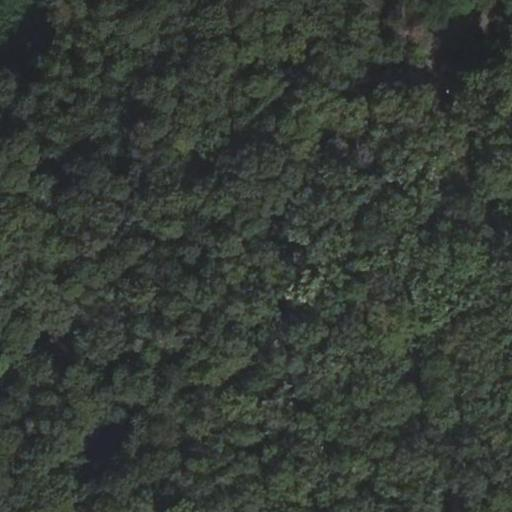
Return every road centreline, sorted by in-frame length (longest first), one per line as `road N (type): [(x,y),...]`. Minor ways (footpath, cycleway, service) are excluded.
road 1 (track): [(21,251),(16,316),(25,397),(85,511)]
road 2 (residential): [(456,29),(428,78),(429,135),(511,239)]
road 3 (track): [(51,0),(34,169)]
